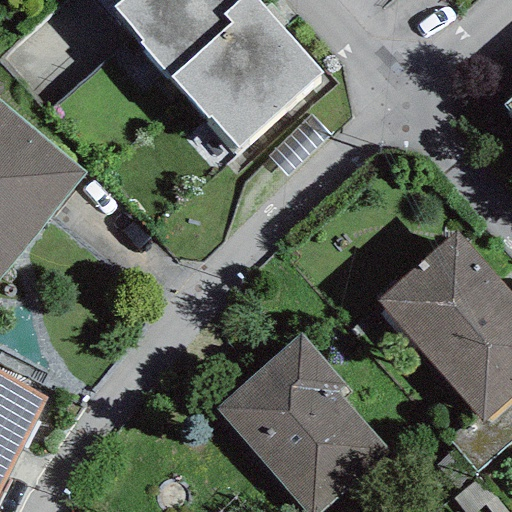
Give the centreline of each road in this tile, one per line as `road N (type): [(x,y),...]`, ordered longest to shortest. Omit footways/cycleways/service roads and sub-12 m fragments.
road 1 (residential): [(44,511),(167,325),(394,102)]
road 2 (residential): [(394,102),(511,234)]
road 3 (residential): [(394,102),(506,0)]
road 4 (residential): [(305,0),(394,102)]
